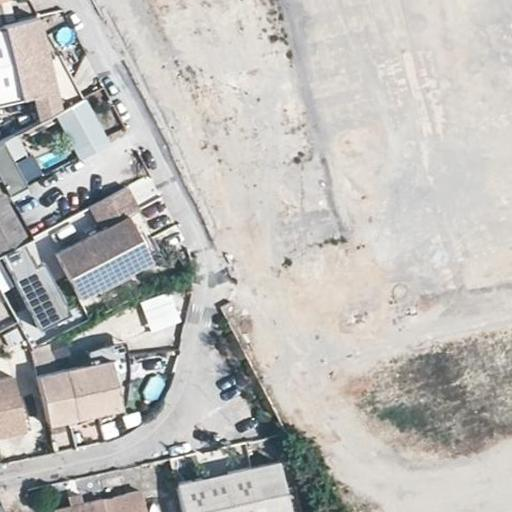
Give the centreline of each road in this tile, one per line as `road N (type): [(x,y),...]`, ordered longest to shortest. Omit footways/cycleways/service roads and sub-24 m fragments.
road 1 (residential): [(75,0),(199,234),(207,292),(185,390),(147,440),(0,481)]
road 2 (residential): [(511,303),(344,345)]
